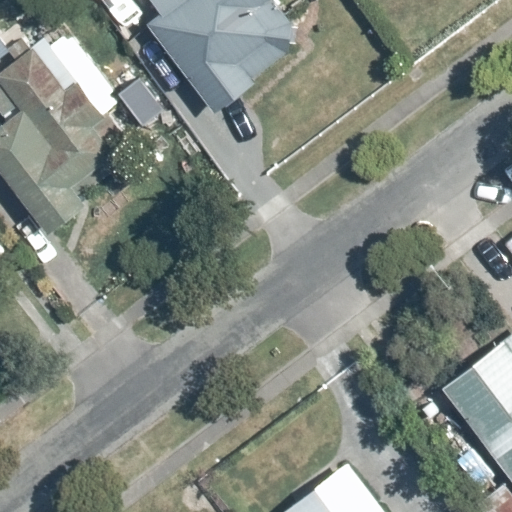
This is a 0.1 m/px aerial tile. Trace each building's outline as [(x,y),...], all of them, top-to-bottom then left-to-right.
[(304,41),(275,0),(149,0),(159,14),(145,23),(207,110),(304,41)] [(88,103),(43,45),(34,52),(23,38),(0,56),(0,80),(19,105),(0,119),(0,178),(37,226),(126,156),(96,117),(98,116),(88,103)] [(511,234),(501,244),(511,256),(511,234)] [(511,481),(511,329),(439,383),(511,481)] [(382,511),(342,462),(280,511),(382,511)]
